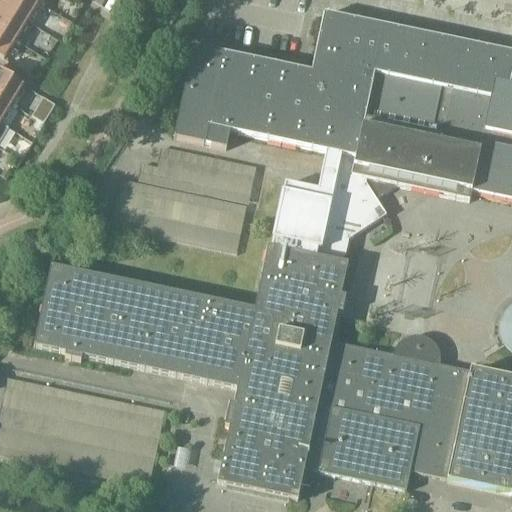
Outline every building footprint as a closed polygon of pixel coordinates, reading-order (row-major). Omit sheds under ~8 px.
[(0,7),(27,24),(38,5),(30,0),(0,0),(0,1),(0,7)] [(27,24),(0,7),(0,32),(15,42),(27,24)] [(354,23),(324,17),(311,75),(216,55),(193,50),(173,142),(205,148),(226,153),(229,135),(355,161),(351,179),(326,196),(284,187),(276,227),(348,243),(348,242),(386,218),(376,202),(395,189),(469,205),(471,196),(511,204),(511,87),(510,87),(511,76),(511,56),(382,29),(381,32),(353,26),(354,23)] [(0,59),(4,62),(15,42),(0,32),(0,59)] [(0,99),(11,107),(23,88),(0,73),(0,99)] [(0,125),(11,107),(0,99),(0,125)] [(347,267),(343,266),(348,243),(276,227),(271,251),(267,250),(254,312),(50,270),(33,350),(66,357),(65,361),(69,362),(81,365),(82,360),(237,393),(234,407),(229,406),(226,422),(224,430),(229,431),(217,487),(297,504),(304,471),(318,474),(318,475),(406,494),(410,475),(447,483),(446,485),(511,498),(511,494),(511,381),(470,373),(469,375),(439,368),(440,362),(439,356),(436,350),(432,345),(427,342),(421,339),(415,339),(408,340),(403,343),(398,347),(394,352),(392,358),(331,345),(337,315),(342,316),(344,305),(345,300),(341,299),(347,267)] [(511,308),(504,316),(500,326),(500,337),(504,347),(511,355),(511,354),(511,308)]
